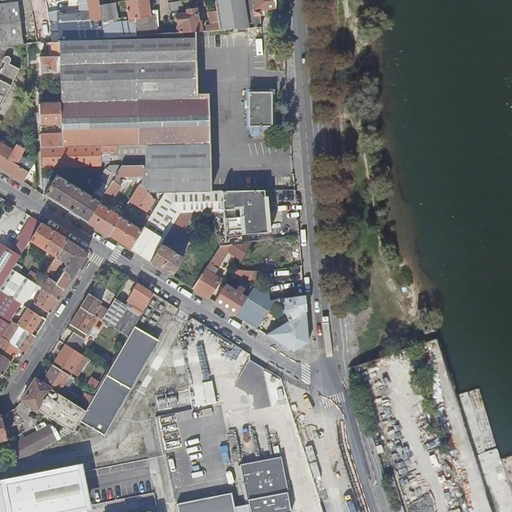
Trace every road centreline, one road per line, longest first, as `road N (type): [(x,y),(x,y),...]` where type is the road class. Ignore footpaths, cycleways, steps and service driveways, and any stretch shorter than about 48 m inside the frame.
road 1 (secondary): [(331,395),(298,0)]
road 2 (residential): [(102,249),(331,395)]
road 3 (residential): [(102,249),(14,396),(0,405)]
road 4 (secondary): [(368,511),(331,395)]
